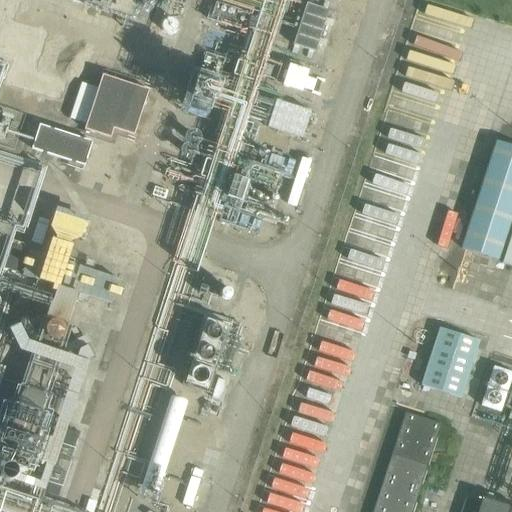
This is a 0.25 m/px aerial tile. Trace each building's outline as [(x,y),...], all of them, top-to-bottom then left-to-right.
[(83,0),(81,8),(143,27),(150,0),(83,0)] [(293,47),(315,54),(329,12),(306,5),(293,47)] [(304,90),(311,70),(291,63),(284,84),(304,90)] [(195,77),(185,112),(210,119),(220,84),(195,77)] [(148,92),(104,78),(100,90),(81,85),(71,120),(87,125),(84,132),(111,140),(114,129),(134,138),(148,92)] [(266,132),(302,144),(311,117),(275,105),(266,132)] [(37,126),(31,149),(84,168),(90,145),(37,126)] [(511,147),(494,141),(459,249),(497,261),(511,214),(511,147)] [(511,231),(502,265),(511,268),(511,231)] [(193,356),(220,365),(236,316),(209,307),(193,356)] [(439,328),(421,387),(459,398),(478,340),(439,328)] [(511,369),(492,362),(476,409),(501,418),(511,387),(511,369)] [(173,397),(162,433),(177,437),(187,401),(173,397)] [(403,414),(372,511),(412,511),(441,426),(403,414)] [(477,511),(511,511),(511,509),(482,499),(477,511)]
